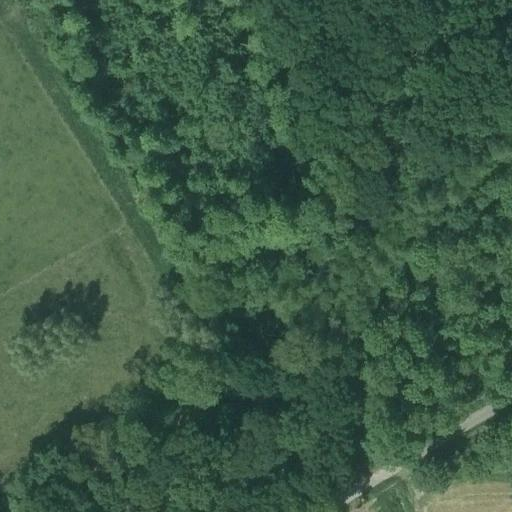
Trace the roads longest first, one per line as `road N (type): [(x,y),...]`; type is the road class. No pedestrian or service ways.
road 1 (track): [(0,8),(174,279),(371,490)]
road 2 (unclassified): [(511,405),(334,511)]
